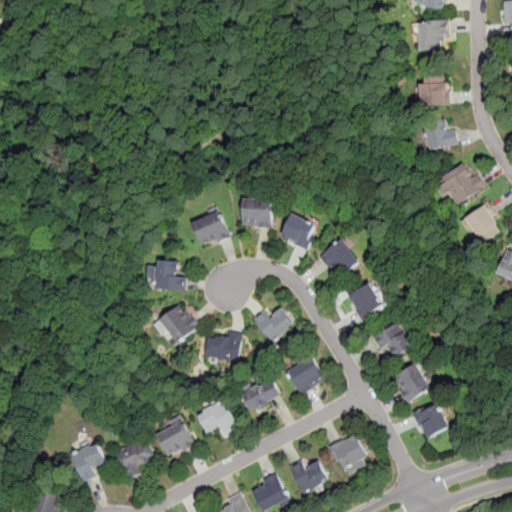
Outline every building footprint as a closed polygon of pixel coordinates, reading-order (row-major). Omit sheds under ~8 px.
[(424,0),(424,7),(448,10),(449,0),(424,0)] [(420,22),(420,50),(446,50),(446,22),(420,22)] [(419,106),(450,106),(450,83),(419,83),(419,106)] [(461,146),(460,129),(449,130),(449,123),(429,124),(431,147),(461,146)] [(469,163),(441,180),(457,207),(486,189),(469,163)] [(274,226),(275,199),(245,198),(245,225),(274,226)] [(483,243),(505,229),(488,204),(467,218),(483,243)] [(233,236),(223,209),(195,220),(205,247),(233,236)] [(321,225),(295,211),(282,236),(309,250),(321,225)] [(321,256),(341,279),(362,260),(342,237),(321,256)] [(511,255),(507,253),(499,272),(511,277),(511,255)] [(188,291),(189,273),(182,273),(183,261),(160,260),(158,289),(188,291)] [(391,306),(376,279),(349,293),(364,320),(391,306)] [(202,327),(185,302),(162,318),(180,343),(202,327)] [(259,323),(274,343),(297,325),(281,305),(259,323)] [(416,346),(400,320),(375,335),(385,351),(392,347),(397,357),(416,346)] [(240,363),(244,338),(210,333),(207,359),(240,363)] [(302,395),(328,380),(316,357),(289,372),(302,395)] [(395,376),(410,402),(434,388),(418,362),(395,376)] [(253,415),(283,396),(273,378),(242,396),(253,415)] [(415,413),(428,439),(452,427),(439,401),(415,413)] [(237,423),(226,402),(200,415),(211,437),(237,423)] [(170,458),(197,445),(185,419),(158,432),(170,458)] [(345,472),(370,456),(356,433),(331,448),(345,472)] [(126,472),(157,460),(149,439),(118,451),(126,472)] [(85,482),(111,469),(98,442),(72,455),(85,482)] [(321,459),(311,465),(308,459),(292,467),(305,493),(331,480),(321,459)] [(265,511),(292,500),(281,474),(253,486),(265,511)] [(37,511),(64,511),(70,495),(45,487),(37,511)] [(253,511),(244,492),(222,502),(227,510),(223,511),(253,511)]
